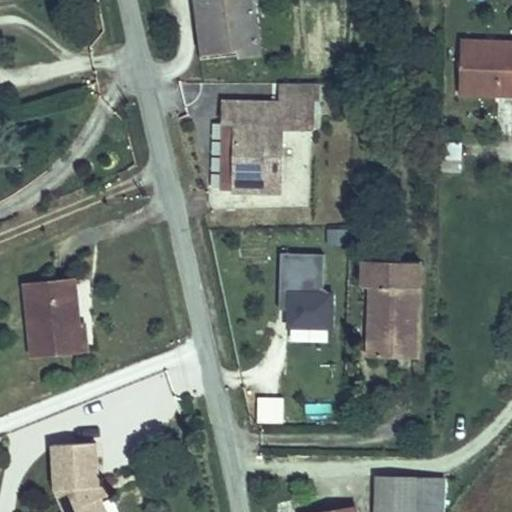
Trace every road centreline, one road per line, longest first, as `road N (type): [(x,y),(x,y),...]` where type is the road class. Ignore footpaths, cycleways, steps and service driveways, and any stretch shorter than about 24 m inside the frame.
road 1 (residential): [(134,0),(251,511)]
road 2 (unknown): [(238,453),(454,443),(472,438),(511,400)]
road 3 (unknown): [(0,426),(215,354)]
